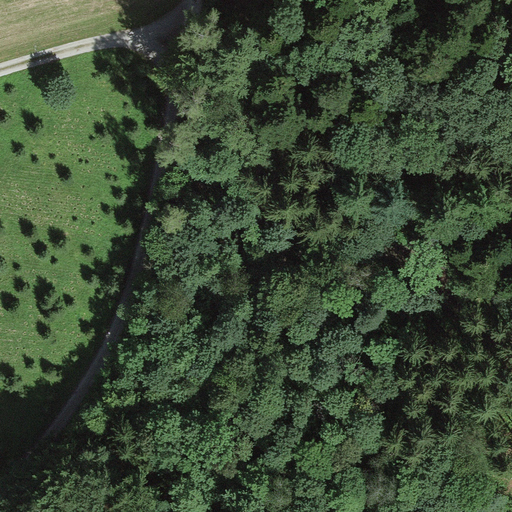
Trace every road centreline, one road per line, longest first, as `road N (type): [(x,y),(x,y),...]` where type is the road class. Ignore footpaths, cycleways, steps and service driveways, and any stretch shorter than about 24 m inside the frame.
road 1 (track): [(0,504),(67,424),(119,340),(208,0)]
road 2 (track): [(0,68),(122,35),(193,60)]
